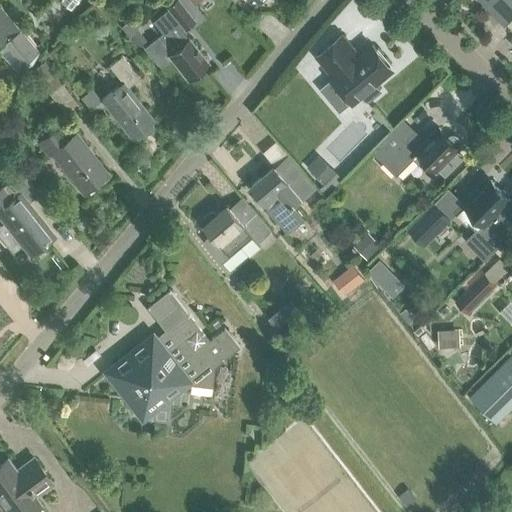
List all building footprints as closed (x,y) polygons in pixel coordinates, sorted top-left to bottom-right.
[(161,32),(144,45),(158,63),(161,66),(172,57),(187,76),(207,61),(181,28),(193,19),(177,0),(174,0),(167,6),(168,7),(152,20),(161,32)] [(511,12),(511,0),(488,0),(506,18),(511,12)] [(1,7),(0,7),(0,44),(5,45),(6,44),(26,68),(39,51),(9,16),(1,7)] [(136,15),(120,27),(127,36),(142,22),(136,15)] [(342,36),(318,56),(334,75),(320,87),(339,110),(352,100),(352,101),(363,93),(367,98),(377,90),(373,84),(392,68),(373,46),(360,57),(342,36)] [(121,80),(100,97),(130,134),(135,130),(141,137),(153,127),(148,119),(153,116),(126,83),(138,73),(121,52),(107,63),(121,80)] [(40,81),(33,86),(41,97),(48,92),(63,111),(76,101),(44,60),(31,69),(40,81)] [(80,94),(89,106),(100,97),(91,85),(80,94)] [(381,139),(370,150),(396,175),(413,158),(420,165),(426,159),(436,169),(438,166),(445,173),(463,155),(456,149),(458,146),(457,146),(457,145),(458,145),(458,144),(459,144),(459,143),(459,142),(459,141),(459,140),(459,139),(458,138),(458,137),(457,137),(457,136),(456,136),(455,135),(454,135),(453,135),(452,135),(451,135),(450,135),(450,136),(449,136),(449,137),(448,137),(440,128),(422,146),(410,135),(414,131),(401,118),(381,139)] [(82,190),(106,171),(74,129),(67,134),(58,123),(38,139),(47,152),(50,149),(82,190)] [(277,140),(268,148),(278,160),(288,152),(277,140)] [(342,176),(319,154),(307,166),(330,188),(342,176)] [(315,187),(294,162),(281,174),(273,165),(251,184),(266,202),(268,200),(272,205),(268,208),(287,231),(305,216),(295,204),(315,187)] [(30,252),(54,233),(29,202),(40,194),(21,171),(3,185),(2,184),(0,185),(0,215),(4,221),(0,223),(0,236),(10,249),(20,240),(30,252)] [(465,206),(457,214),(467,223),(469,221),(479,231),(468,241),(484,257),(511,229),(511,209),(506,203),(509,200),(490,180),(464,205),(465,206)] [(235,214),(226,205),(215,214),(213,212),(209,211),(201,218),(201,222),(203,224),(202,225),(210,234),(204,239),(203,242),(220,262),(251,235),(257,243),(271,232),(247,204),(235,214)] [(429,209),(406,231),(422,248),(445,225),(429,209)] [(367,230),(353,243),(366,257),(380,244),(367,230)] [(379,257),(367,269),(379,281),(391,269),(379,257)] [(468,313),(497,285),(495,282),(510,268),(500,258),(487,270),(482,266),(463,284),(468,289),(456,300),(468,313)] [(352,270),(337,282),(345,293),(361,281),(352,270)] [(211,386),(213,365),(239,345),(224,326),(208,339),(168,288),(145,306),(146,307),(149,304),(170,331),(158,341),(154,336),(110,370),(122,387),(121,394),(129,395),(144,415),(187,381),(189,384),(211,386)] [(289,298),(267,316),(279,329),(300,312),(289,298)] [(302,334),(295,324),(282,332),(289,342),(302,334)] [(440,327),(440,344),(461,344),(461,326),(440,327)] [(468,398),(494,424),(511,406),(511,358),(510,357),(468,398)] [(27,511),(40,503),(33,495),(51,482),(32,456),(21,465),(23,468),(17,472),(6,457),(0,461),(0,504),(5,511),(27,511)]
